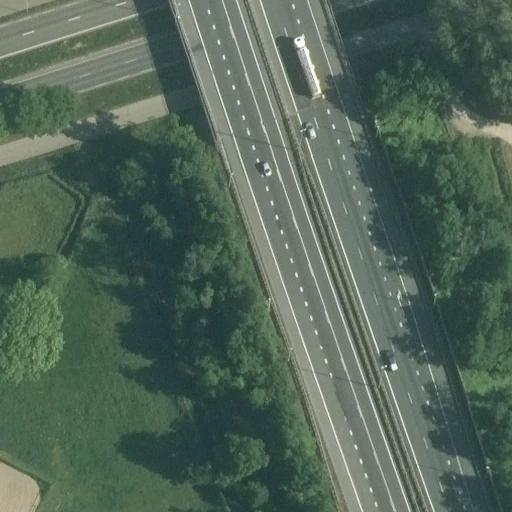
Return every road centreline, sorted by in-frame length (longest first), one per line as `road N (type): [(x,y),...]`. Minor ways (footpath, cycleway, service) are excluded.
road 1 (motorway): [(219,0),(394,511)]
road 2 (motorway): [(449,511),(274,0)]
road 3 (unclassified): [(0,160),(508,0)]
road 4 (primary): [(0,108),(343,0)]
road 5 (primary): [(138,0),(0,43)]
